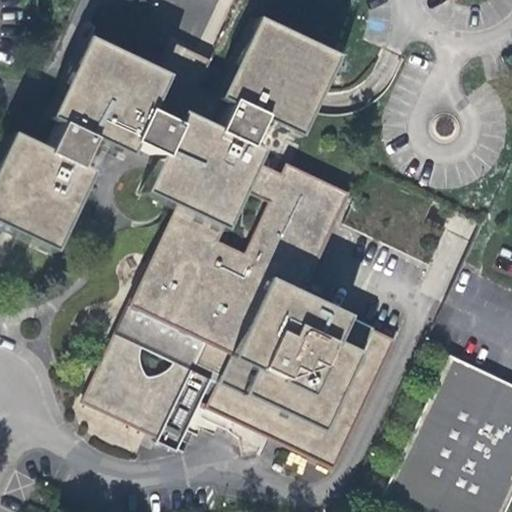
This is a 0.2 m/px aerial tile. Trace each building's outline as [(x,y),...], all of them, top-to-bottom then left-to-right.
[(163,78),(155,74),(152,81),(77,46),(69,61),(63,73),(39,124),(53,131),(38,160),(3,143),(0,149),(0,239),(44,261),(82,182),(69,175),(84,146),(118,162),(123,152),(148,164),(133,199),(165,214),(73,409),(150,445),(148,449),(168,458),(191,410),(199,414),(197,418),(324,478),(385,350),(290,305),(339,205),(277,175),(272,185),(243,171),(249,162),(238,156),(252,127),(287,143),(324,65),(245,27),(210,101),(189,91),(179,86),(182,81),(167,74),(163,78)] [(39,61),(63,73),(69,61),(46,48),(39,61)] [(167,51),(155,74),(163,78),(167,74),(182,81),(179,86),(189,91),(201,67),(167,51)] [(415,243),(431,211),(364,180),(339,233),(423,273),(434,252),(415,243)] [(403,511),(501,511),(511,490),(511,391),(452,363),(384,503),(403,511)] [(507,511),(511,503),(511,490),(501,511),(507,511)]
